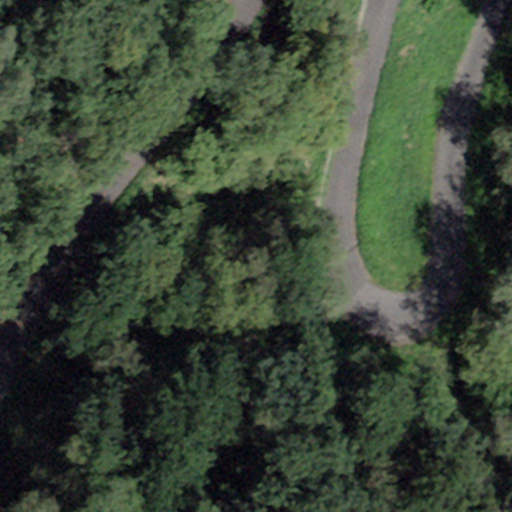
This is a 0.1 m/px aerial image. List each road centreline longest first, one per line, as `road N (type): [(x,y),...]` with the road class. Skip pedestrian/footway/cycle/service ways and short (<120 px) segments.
road 1 (track): [(384,0),(349,148),(346,239),(371,307),(408,319),(445,292),(451,132),(492,0)]
road 2 (track): [(0,420),(91,218),(245,0)]
